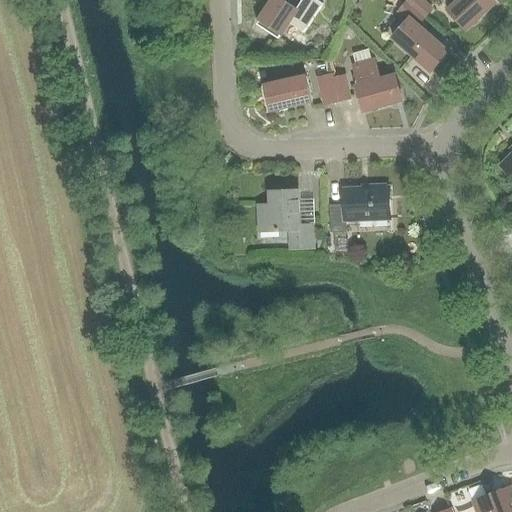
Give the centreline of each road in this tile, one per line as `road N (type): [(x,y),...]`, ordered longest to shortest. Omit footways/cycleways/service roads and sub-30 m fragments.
road 1 (unclassified): [(188,511),(60,0)]
road 2 (residential): [(443,155),(406,146),(270,151),(240,139),(223,113),(219,0)]
road 3 (residential): [(505,344),(443,155)]
road 4 (residential): [(349,511),(511,451)]
